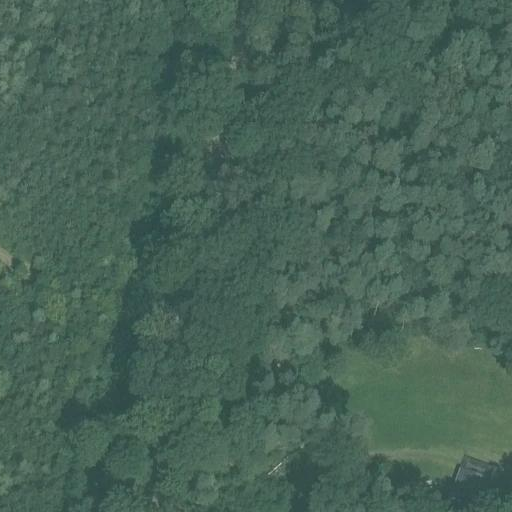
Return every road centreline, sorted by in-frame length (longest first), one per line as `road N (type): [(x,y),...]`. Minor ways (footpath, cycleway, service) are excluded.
road 1 (track): [(229,140),(153,511)]
road 2 (track): [(252,0),(229,140)]
